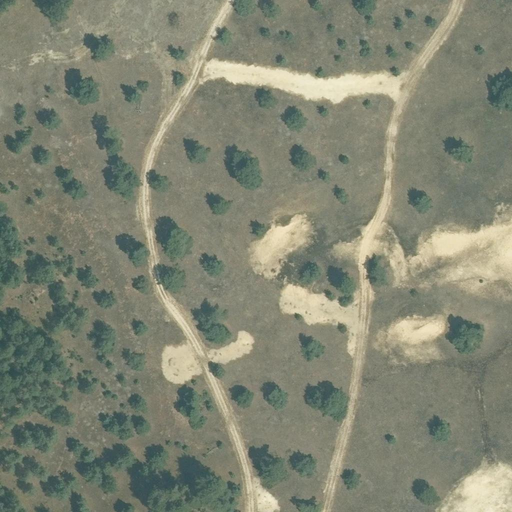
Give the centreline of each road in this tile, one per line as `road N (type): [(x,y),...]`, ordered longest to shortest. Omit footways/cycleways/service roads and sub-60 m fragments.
road 1 (track): [(246,511),(248,489),(205,368),(157,284),(139,207),(166,117),(201,41),(231,0)]
road 2 (unknown): [(324,511),(360,339),(359,254),(386,198),(389,137),(412,76),(458,0)]
